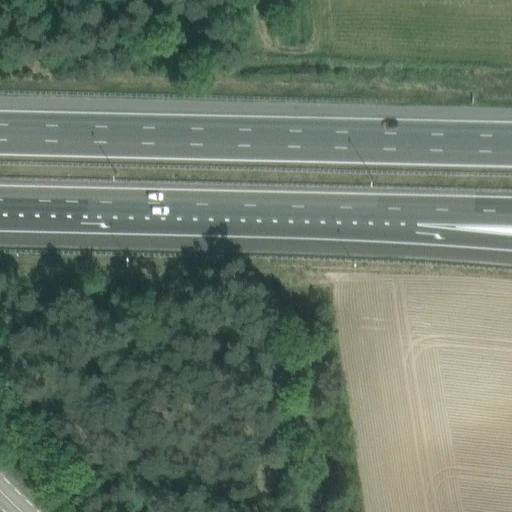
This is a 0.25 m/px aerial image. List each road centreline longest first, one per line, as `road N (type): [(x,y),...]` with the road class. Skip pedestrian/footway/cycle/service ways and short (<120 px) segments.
road 1 (motorway): [(511,141),(0,129)]
road 2 (motorway): [(0,198),(474,209)]
